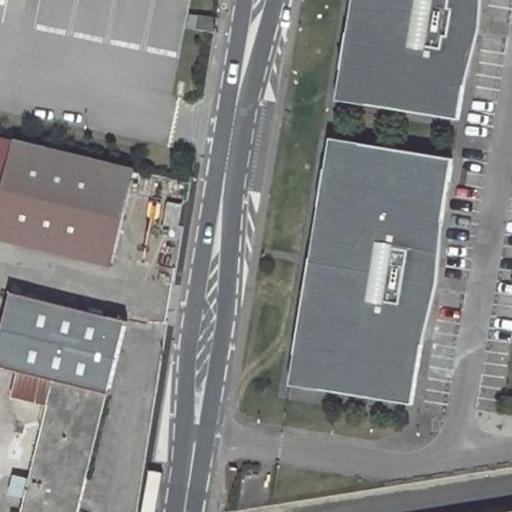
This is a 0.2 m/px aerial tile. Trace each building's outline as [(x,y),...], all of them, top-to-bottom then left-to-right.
[(182,52),(189,0),(39,0),(35,31),(182,52)] [(351,0),(334,102),(342,104),(352,0),(351,0)] [(352,0),(342,104),(457,122),(463,88),(470,43),(466,43),(471,14),(475,15),(477,0),(352,0)] [(479,30),(480,0),(477,0),(475,15),(471,14),(466,43),(470,43),(463,88),(479,30)] [(13,141),(0,138),(0,174),(5,175),(13,141)] [(328,140),(308,260),(335,142),(328,140)] [(134,170),(12,141),(5,175),(0,195),(0,240),(111,267),(134,170)] [(441,224),(451,161),(358,146),(335,142),(308,260),(292,356),(293,357),(288,387),(318,392),(411,407),(421,347),(428,298),(424,297),(429,269),(433,270),(441,224)] [(428,298),(421,347),(437,285),(441,224),(433,270),(429,269),(424,297),(428,298)] [(23,511),(80,511),(109,401),(111,402),(130,327),(10,296),(0,342),(0,371),(55,386),(23,511)]
